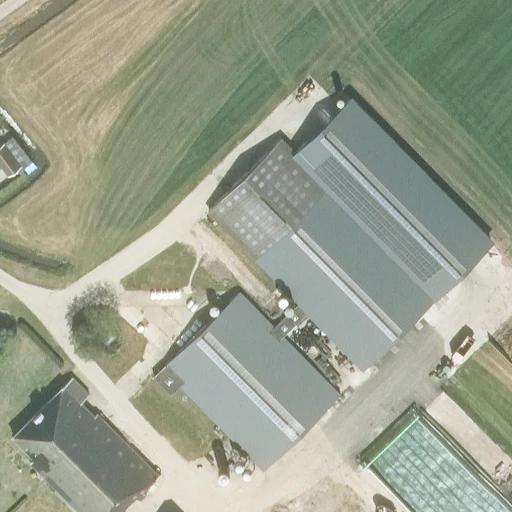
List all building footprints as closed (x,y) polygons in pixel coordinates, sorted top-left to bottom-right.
[(348,100),(294,154),(280,140),(208,211),(264,268),(299,304),(271,331),(236,296),(165,366),(153,377),(170,395),(182,384),(266,469),(337,398),(280,340),(309,312),(364,369),(436,299),(490,245),(348,100)] [(0,145),(0,164),(8,174),(20,165),(4,142),(0,145)] [(495,335),(511,361),(511,340),(504,329),(495,335)] [(433,444),(438,451),(448,443),(420,405),(395,424),(418,455),(433,444)] [(38,455),(43,449),(105,511),(154,511),(58,414),(33,438),(35,440),(29,446),(13,430),(0,442),(0,470),(27,498),(54,471),(38,455)]
